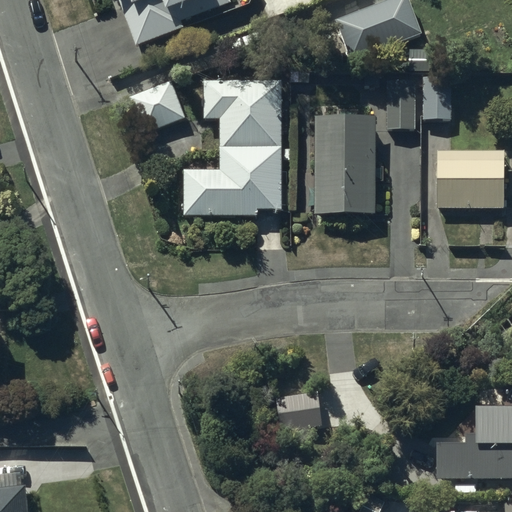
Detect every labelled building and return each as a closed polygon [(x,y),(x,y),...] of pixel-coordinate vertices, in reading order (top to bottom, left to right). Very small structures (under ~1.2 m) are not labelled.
[(110,0),(115,12),(128,7),(134,23),(126,26),(136,53),(183,35),(180,29),(230,9),(226,0),(110,0)] [(407,3),(336,27),(351,68),(421,44),(407,3)] [(452,83),(423,83),(423,127),(452,127),(452,83)] [(416,89),(387,88),(385,136),(414,137),(416,89)] [(171,89),(129,103),(145,141),(185,126),(171,89)] [(220,155),(281,156),(282,89),(204,89),(204,127),(219,128),(220,155)] [(376,128),(314,127),(313,222),(375,222),(376,128)] [(281,156),(220,155),(220,178),(184,178),(184,224),(257,225),(257,220),(281,220),(281,156)] [(504,157),(437,156),(437,214),(503,215),(504,157)] [(327,413),(301,414),(302,432),(327,431),(327,413)] [(464,452),(437,452),(437,489),(511,488),(511,415),(476,415),(476,444),(464,445),(464,452)] [(0,511),(27,511),(27,499),(0,501),(0,511)]
